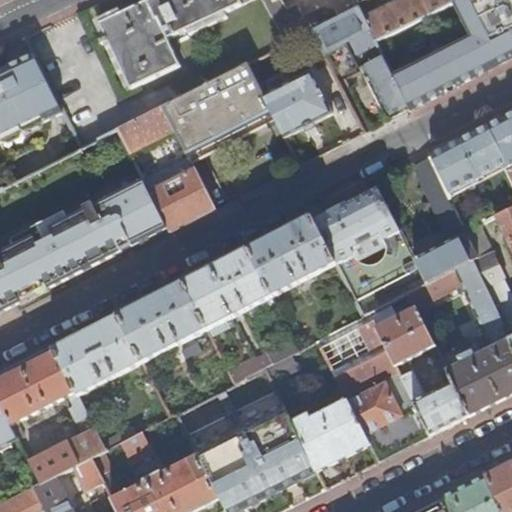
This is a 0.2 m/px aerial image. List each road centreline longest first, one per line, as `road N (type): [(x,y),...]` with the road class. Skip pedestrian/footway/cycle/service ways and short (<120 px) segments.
road 1 (residential): [(511,88),(0,352)]
road 2 (residential): [(352,511),(511,430)]
